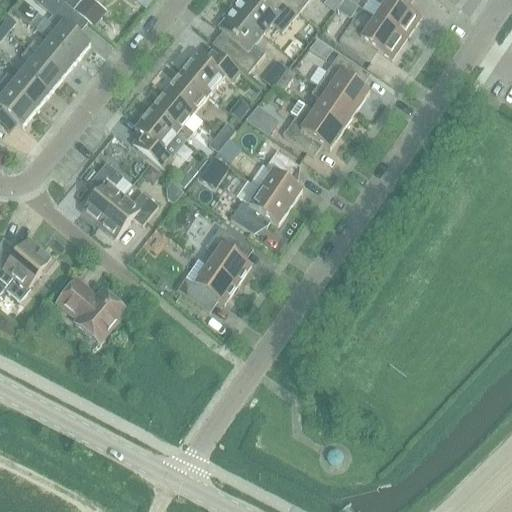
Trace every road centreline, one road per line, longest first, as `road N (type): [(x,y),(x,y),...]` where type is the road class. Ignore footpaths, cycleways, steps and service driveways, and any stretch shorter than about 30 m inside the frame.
road 1 (residential): [(190,458),(475,47)]
road 2 (residential): [(24,182),(178,0)]
road 3 (tertiary): [(175,480),(0,388)]
road 4 (residential): [(114,267),(24,182)]
